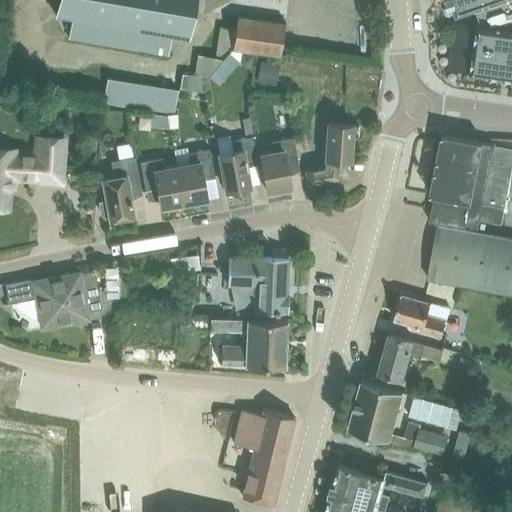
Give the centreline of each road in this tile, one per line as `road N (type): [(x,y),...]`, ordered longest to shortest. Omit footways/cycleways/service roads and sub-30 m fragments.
road 1 (tertiary): [(370,231),(304,216),(0,273)]
road 2 (tertiary): [(0,353),(110,378),(322,400)]
road 3 (tertiary): [(322,400),(370,231)]
road 4 (tertiary): [(370,231),(392,135),(417,108)]
